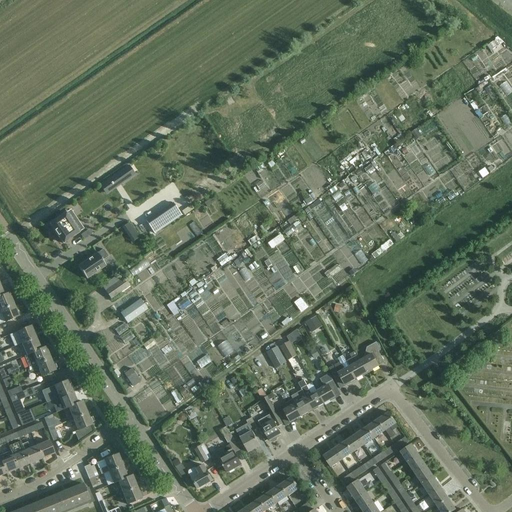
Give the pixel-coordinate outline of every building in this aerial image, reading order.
[(97,0),(95,0),(89,5),(100,21),(108,16),(97,0)] [(109,0),(97,0),(108,16),(116,10),(109,0)] [(121,0),(109,0),(116,10),(125,4),(121,0)] [(77,11),(67,16),(76,34),(85,29),(77,11)] [(250,12),(239,20),(247,32),(242,35),(250,46),(255,42),(253,38),(263,30),(250,12)] [(67,16),(59,20),(67,38),(76,34),(67,16)] [(59,20),(49,24),(57,42),(67,38),(59,20)] [(49,24),(40,28),(48,46),(57,42),(49,24)] [(462,25),(456,30),(460,35),(466,31),(462,25)] [(224,31),(215,36),(227,53),(235,47),(224,31)] [(215,36),(208,42),(219,58),(227,53),(215,36)] [(506,37),(496,41),(500,51),(510,46),(506,37)] [(208,42),(198,48),(209,65),(219,58),(208,42)] [(159,75),(149,82),(162,101),(171,94),(174,98),(180,94),(173,84),(167,87),(159,75)] [(149,82),(139,90),(147,101),(142,105),(149,115),(155,111),(152,107),(162,101),(149,82)] [(129,96),(118,104),(131,122),(142,114),(129,96)] [(118,104),(108,111),(121,129),(131,122),(118,104)] [(495,108),(490,114),(495,118),(500,113),(495,108)] [(108,111),(98,118),(110,136),(121,129),(108,111)] [(98,118),(87,125),(100,143),(110,136),(98,118)] [(87,125),(77,132),(89,151),(100,143),(87,125)] [(77,132),(66,139),(79,158),(89,151),(77,132)] [(66,139),(56,146),(69,165),(79,158),(66,139)] [(368,153),(373,160),(388,150),(383,143),(368,153)] [(56,146),(46,154),(58,172),(69,165),(56,146)] [(291,159),(297,156),(294,149),(288,152),(291,159)] [(46,154),(35,161),(48,179),(58,172),(46,154)] [(340,170),(348,165),(344,159),(336,164),(340,170)] [(486,168),(490,175),(497,171),(493,164),(486,168)] [(128,167),(109,180),(112,183),(110,184),(112,186),(113,185),(115,188),(134,175),(128,167)] [(23,169),(12,177),(24,196),(35,188),(38,192),(44,188),(36,178),(31,181),(23,169)] [(312,196),(317,202),(326,194),(322,189),(312,196)] [(181,216),(172,204),(146,221),(154,234),(181,216)] [(63,244),(79,233),(65,213),(50,224),(54,230),(53,231),(58,238),(59,238),(63,244)] [(303,221),(293,227),(296,232),(306,226),(303,221)] [(144,247),(134,254),(141,263),(151,256),(144,247)] [(78,267),(86,279),(106,266),(102,261),(108,257),(103,250),(78,267)] [(141,269),(162,259),(160,254),(139,265),(141,269)] [(212,265),(202,271),(206,277),(215,271),(212,265)] [(110,300),(129,286),(120,274),(101,287),(110,300)] [(9,293),(4,295),(4,296),(0,297),(0,310),(14,305),(9,293)] [(192,308),(200,300),(194,293),(185,301),(192,308)] [(127,324),(147,310),(140,300),(120,313),(127,324)] [(0,324),(4,323),(5,323),(19,317),(14,305),(0,310),(0,324)] [(17,332),(22,344),(36,338),(31,326),(17,332)] [(140,328),(129,333),(132,340),(143,334),(140,328)] [(152,341),(156,347),(164,341),(161,335),(152,341)] [(22,344),(26,356),(27,356),(31,354),(31,353),(41,350),(40,349),(36,338),(22,344)] [(297,356),(289,342),(280,347),(288,361),(297,356)] [(364,359),(361,361),(367,373),(379,367),(378,366),(385,363),(378,352),(381,350),(376,343),(374,344),(367,348),(364,358),(364,359)] [(24,357),(29,368),(50,359),(45,347),(40,349),(41,350),(31,353),(31,354),(27,356),(26,356),(24,357)] [(4,360),(10,358),(7,350),(1,352),(4,360)] [(214,351),(205,359),(209,364),(219,357),(214,351)] [(353,365),(349,367),(356,379),(367,373),(361,361),(360,361),(355,352),(350,355),(352,359),(350,360),(353,365)] [(305,371),(311,367),(303,353),(297,356),(305,371)] [(356,379),(349,367),(343,356),(338,359),(340,362),(329,369),(338,386),(343,383),(345,385),(356,379)] [(52,364),(50,359),(29,368),(28,368),(30,373),(38,370),(41,377),(55,371),(55,369),(56,369),(56,368),(55,364),(53,363),(52,364)] [(131,369),(123,375),(133,388),(140,383),(131,369)] [(136,373),(140,383),(150,378),(146,369),(136,373)] [(200,374),(193,378),(196,384),(203,380),(200,374)] [(324,387),(316,391),(317,392),(324,404),(335,398),(334,395),(339,392),(329,374),(320,379),(324,387)] [(51,401),(58,398),(73,392),(68,381),(54,387),(56,394),(49,397),(51,401)] [(304,381),(298,384),(301,389),(303,393),(306,398),(313,410),(324,404),(317,392),(312,395),(307,387),(304,381)] [(7,392),(9,398),(22,392),(20,387),(7,392)] [(9,398),(12,403),(34,394),(32,388),(22,392),(9,398)] [(77,404),(73,392),(58,398),(51,401),(53,406),(60,403),(63,410),(68,408),(77,404)] [(270,415),(258,422),(261,427),(269,441),(270,441),(271,442),(273,443),(276,441),(277,439),(276,437),(281,434),(277,427),(283,425),(278,416),(271,404),(267,397),(262,399),(266,406),(270,415)] [(302,416),(313,410),(306,398),(295,404),(302,416)] [(281,406),(276,409),(277,411),(284,423),(285,426),(291,423),(302,416),(295,404),(293,400),(281,406)] [(13,406),(17,415),(21,413),(27,411),(23,402),(13,406)] [(82,402),(77,404),(68,408),(73,419),(87,413),(82,402)] [(13,416),(9,407),(4,409),(7,418),(13,416)] [(25,422),(21,413),(17,415),(20,424),(25,422)] [(92,425),(87,413),(73,419),(78,431),(92,425)] [(389,413),(378,420),(385,431),(396,424),(389,413)] [(9,421),(12,430),(18,428),(14,419),(9,421)] [(240,439),(235,442),(238,447),(243,444),(248,453),(260,446),(252,432),(258,429),(257,428),(252,419),(246,421),(248,424),(236,431),(240,439)] [(378,420),(367,427),(374,439),(385,431),(378,420)] [(45,423),(48,430),(54,427),(51,421),(45,423)] [(43,428),(41,423),(32,426),(34,432),(43,428)] [(58,439),(54,427),(48,430),(53,441),(58,439)] [(221,431),(228,443),(234,440),(227,427),(221,431)] [(374,439),(367,427),(356,435),(363,446),(374,439)] [(29,428),(20,431),(22,437),(31,433),(29,428)] [(18,432),(8,436),(10,442),(20,438),(18,432)] [(353,453),(363,446),(356,435),(345,442),(353,453)] [(405,444),(402,440),(394,445),(397,450),(405,444)] [(48,441),(36,446),(42,459),(54,454),(48,441)] [(209,441),(203,448),(210,455),(217,448),(209,441)] [(345,442),(334,449),(342,460),(353,453),(345,442)] [(24,451),(30,464),(42,459),(36,446),(30,449),(27,443),(22,445),(24,451)] [(220,460),(227,473),(241,465),(230,445),(223,449),(227,456),(220,460)] [(400,453),(408,464),(419,456),(411,445),(400,453)] [(200,446),(195,450),(200,459),(205,456),(200,446)] [(394,452),(391,447),(383,452),(386,457),(394,452)] [(331,468),(342,460),(334,449),(323,457),(331,468)] [(24,451),(12,456),(18,469),(30,464),(24,451)] [(384,459),(380,454),(372,459),(376,464),(384,459)] [(103,460),(96,463),(99,470),(101,475),(108,472),(122,466),(118,455),(103,460)] [(18,469),(12,456),(0,461),(6,474),(18,469)] [(419,456),(408,464),(415,474),(426,467),(419,456)] [(373,466),(370,461),(362,467),(365,471),(373,466)] [(386,474),(391,470),(386,462),(381,466),(386,474)] [(189,474),(192,479),(198,489),(213,481),(207,470),(207,471),(204,465),(197,469),(194,468),(190,471),(189,474)] [(84,468),(89,480),(94,478),(89,466),(84,468)] [(122,466),(108,472),(113,484),(118,482),(127,478),(122,466)] [(433,478),(426,467),(415,474),(422,485),(433,478)] [(362,473),(359,469),(351,474),(354,479),(362,473)] [(385,479),(380,471),(375,474),(380,482),(385,479)] [(393,473),(388,476),(388,477),(394,484),(398,481),(393,473)] [(132,476),(127,478),(118,482),(122,493),(137,487),(132,476)] [(348,476),(340,481),(343,486),(351,481),(348,476)] [(89,480),(91,487),(97,484),(94,478),(89,480)] [(292,478),(281,485),(288,496),(299,489),(292,478)] [(433,478),(422,485),(430,496),(441,488),(433,478)] [(347,488),(354,499),(366,492),(358,481),(347,488)] [(387,482),(382,485),(388,493),(392,490),(387,482)] [(83,484),(70,489),(14,511),(61,511),(89,501),(90,504),(94,502),(88,488),(85,489),(83,484)] [(400,484),(396,487),(401,495),(406,492),(400,484)] [(277,504),(288,496),(281,485),(270,492),(277,504)] [(137,487),(122,493),(127,505),(141,499),(137,487)] [(448,499),(441,488),(430,496),(437,507),(448,499)] [(270,492),(259,500),(266,511),(277,504),(270,492)] [(366,492),(354,499),(362,510),(373,503),(366,492)] [(394,492),(394,493),(389,496),(395,504),(400,500),(394,492)] [(95,495),(98,503),(103,501),(99,493),(95,495)] [(408,495),(403,498),(408,506),(413,503),(408,495)] [(168,498),(144,508),(145,511),(152,511),(171,504),(168,498)] [(448,499),(437,507),(440,511),(452,511),(456,510),(448,499)] [(251,511),(264,511),(266,511),(259,500),(248,507),(251,511)] [(103,501),(98,503),(102,511),(106,509),(103,501)] [(379,511),(373,503),(362,510),(362,511),(379,511)] [(402,503),(401,503),(397,506),(400,511),(405,511),(407,511),(402,503)]
